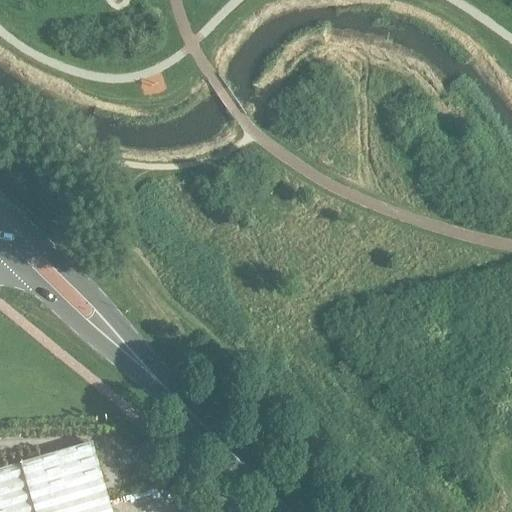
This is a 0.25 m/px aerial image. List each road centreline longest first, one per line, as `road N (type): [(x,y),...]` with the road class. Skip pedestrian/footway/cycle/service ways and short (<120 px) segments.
road 1 (tertiary): [(195,417),(146,350),(13,219)]
road 2 (tertiary): [(0,253),(79,333),(195,417)]
road 3 (tertiary): [(289,511),(195,417)]
